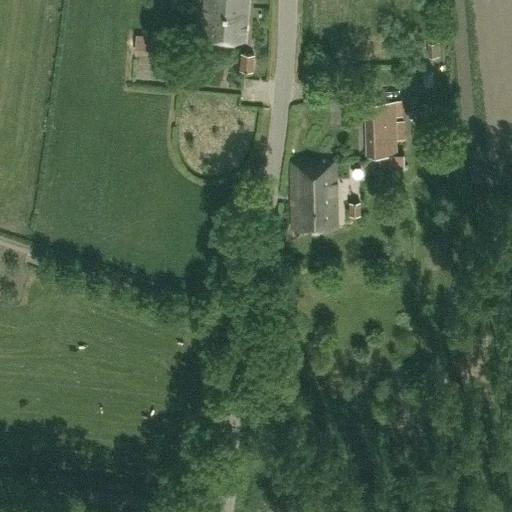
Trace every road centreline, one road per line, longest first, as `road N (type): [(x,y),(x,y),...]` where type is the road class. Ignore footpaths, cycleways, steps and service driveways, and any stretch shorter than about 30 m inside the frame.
road 1 (unclassified): [(222,511),(286,0)]
road 2 (unclassified): [(201,511),(0,490)]
